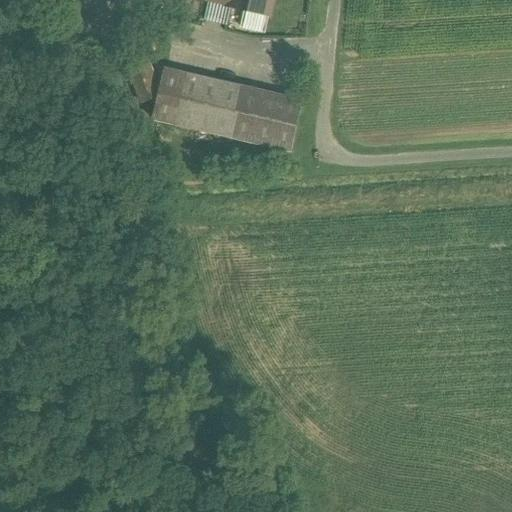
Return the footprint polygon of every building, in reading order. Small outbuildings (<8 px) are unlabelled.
[(21,0),(6,0),(4,11),(18,14),(21,0)] [(229,0),(228,5),(228,4),(227,6),(268,15),(271,0),(229,0)] [(50,7),(29,2),(26,13),(47,19),(50,7)] [(159,92),(146,59),(127,66),(141,104),(157,98),(160,97),(159,92)] [(183,74),(164,70),(159,92),(160,97),(157,98),(152,120),(172,124),(183,74)] [(243,88),(183,74),(172,124),(231,138),(243,88)] [(302,102),(243,88),(231,138),(290,152),(302,102)]
